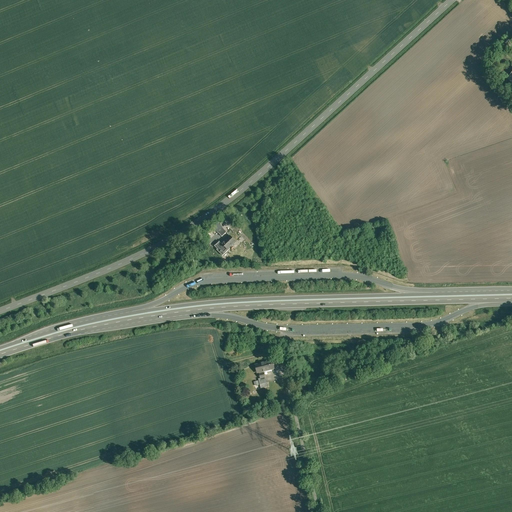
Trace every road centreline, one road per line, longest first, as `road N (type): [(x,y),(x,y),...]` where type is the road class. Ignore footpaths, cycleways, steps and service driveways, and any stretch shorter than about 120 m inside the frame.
road 1 (secondary): [(0,310),(184,231),(286,151),(450,0)]
road 2 (trunk): [(0,353),(184,310),(511,296)]
road 3 (unclassified): [(318,511),(280,357)]
